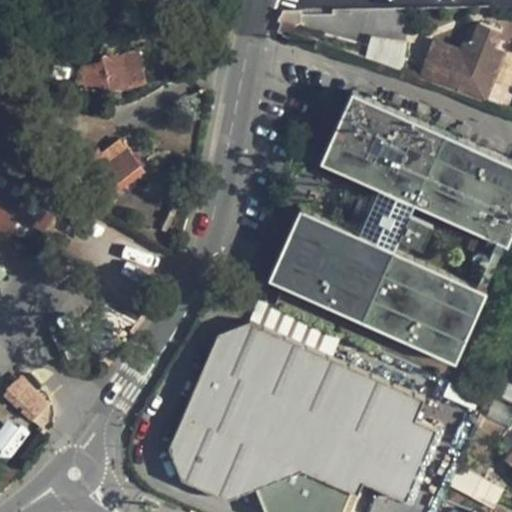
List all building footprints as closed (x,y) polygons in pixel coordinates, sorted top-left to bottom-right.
[(501,30),(480,22),(470,45),(462,42),(459,50),(453,47),(430,39),(417,73),(453,87),(486,98),(490,88),(505,48),(496,44),(501,30)] [(373,38),(370,61),(403,65),(405,42),(373,38)] [(104,60),(84,64),(89,89),(106,86),(108,91),(131,86),(122,52),(104,56),(104,60)] [(300,202),(269,274),(455,360),(488,286),(392,243),(397,233),(419,244),(431,217),(409,207),(413,198),(508,242),(511,232),(511,155),(355,85),(322,158),(368,180),(348,223),(300,202)] [(123,155),(116,145),(104,156),(111,165),(99,174),(110,189),(140,166),(128,152),(123,155)] [(51,185),(2,156),(0,159),(0,232),(5,236),(17,215),(29,193),(34,195),(41,200),(51,185)] [(34,195),(29,193),(17,215),(22,218),(34,195)] [(0,281),(9,271),(0,262),(0,281)] [(169,445),(182,477),(226,496),(254,485),(266,511),(348,511),(363,478),(406,497),(437,425),(415,414),(425,391),(251,317),(220,329),(169,445)] [(47,403),(21,377),(4,394),(30,420),(47,403)] [(475,439),(460,464),(484,477),(494,452),(475,439)]
